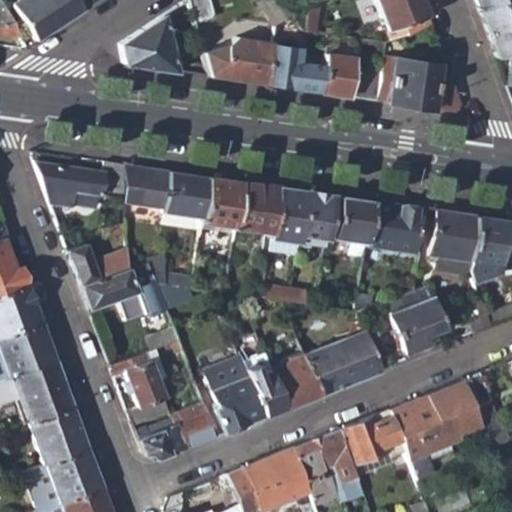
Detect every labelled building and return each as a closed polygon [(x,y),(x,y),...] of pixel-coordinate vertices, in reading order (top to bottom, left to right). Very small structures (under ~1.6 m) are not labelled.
[(80,8),(74,0),(6,0),(31,41),(80,8)] [(74,0),(80,8),(92,0),(74,0)] [(185,0),(180,0),(159,14),(174,69),(206,74),(199,50),(191,22),(185,0)] [(291,13),(282,0),(254,0),(257,4),(255,16),(278,22),(291,13)] [(398,22),(402,34),(428,25),(418,0),(389,0),(373,5),(373,9),(367,11),(368,15),(375,13),(381,28),(398,22)] [(469,0),(473,10),(502,0),(469,0)] [(511,0),(502,0),(473,10),(491,58),(506,55),(511,53),(511,0)] [(314,20),(316,20),(312,5),(305,7),(304,18),(314,20)] [(0,6),(0,33),(15,34),(0,6)] [(159,14),(117,42),(121,62),(174,69),(159,14)] [(302,27),(314,29),(314,20),(304,18),(302,27)] [(375,99),(440,109),(442,86),(433,84),(436,63),(391,55),(392,47),(432,37),(428,25),(402,34),(382,41),(378,70),(375,99)] [(317,91),(375,99),(378,70),(350,66),(352,54),(334,52),(337,33),(325,31),(321,63),(318,86),(317,91)] [(206,74),(266,83),(272,42),(243,37),(237,36),(226,44),(199,50),(206,74)] [(304,84),(318,86),(321,63),(296,60),(298,46),(272,42),(266,83),(303,89),(304,84)] [(511,53),(506,55),(502,85),(511,86),(511,53)] [(47,203),(92,206),(94,192),(123,196),(126,165),(97,160),(97,171),(32,160),(47,203)] [(123,201),(160,207),(165,170),(126,165),(123,196),(123,201)] [(160,207),(160,211),(197,216),(203,176),(165,170),(160,207)] [(197,216),(197,220),(229,224),(235,180),(203,176),(197,216)] [(229,224),(268,231),(274,186),(235,180),(229,224)] [(267,236),(295,240),(296,232),(303,190),(274,186),(268,231),(267,236)] [(303,190),(296,232),(322,236),(328,194),(303,190)] [(329,237),(363,241),(368,199),(335,195),(329,237)] [(363,244),(409,250),(415,207),(368,199),(363,241),(363,244)] [(463,271),(464,264),(471,215),(432,209),(426,253),(433,254),(431,267),(463,271)] [(197,220),(197,216),(160,211),(160,220),(196,225),(197,220)] [(464,264),(471,280),(511,263),(511,235),(506,220),(471,215),(464,264)] [(99,220),(102,236),(122,231),(123,222),(99,220)] [(0,290),(24,282),(11,248),(6,250),(1,237),(0,237),(0,290)] [(63,247),(76,282),(122,267),(122,245),(84,260),(78,243),(63,247)] [(161,253),(146,258),(155,282),(161,283),(161,271),(161,253)] [(146,258),(122,267),(76,282),(85,306),(115,295),(124,320),(164,306),(163,303),(160,295),(155,282),(146,258)] [(181,286),(187,287),(189,276),(161,271),(161,283),(181,286)] [(263,294),(301,298),(302,285),(264,281),(263,294)] [(0,333),(38,320),(24,282),(0,290),(0,333)] [(186,295),(181,286),(161,283),(155,282),(160,295),(163,303),(186,295)] [(388,331),(396,353),(420,343),(422,340),(420,334),(440,326),(423,282),(381,300),(392,329),(388,331)] [(357,292),(355,311),(366,306),(367,294),(357,292)] [(462,300),(474,331),(489,324),(477,295),(462,300)] [(0,333),(0,360),(5,375),(52,358),(38,320),(0,333)] [(280,325),(286,341),(296,338),(289,321),(280,325)] [(171,326),(143,337),(148,349),(153,347),(176,338),(171,326)] [(362,329),(302,353),(317,393),(377,369),(362,329)] [(165,376),(153,347),(148,349),(145,350),(156,379),(165,376)] [(156,379),(145,350),(106,364),(110,375),(121,371),(125,381),(120,385),(123,391),(128,391),(134,406),(162,395),(156,379)] [(267,368),(282,407),(317,393),(302,353),(301,352),(267,368)] [(0,403),(13,399),(22,423),(25,421),(70,405),(52,358),(5,375),(0,376),(0,403)] [(487,386),(505,382),(501,365),(483,369),(487,386)] [(267,368),(246,376),(261,415),(282,407),(267,368)] [(479,424),(483,435),(499,428),(477,373),(461,379),(479,424)] [(210,405),(220,431),(261,415),(246,376),(246,375),(210,389),(215,403),(210,405)] [(401,448),(405,459),(457,439),(455,433),(479,424),(461,379),(385,408),(401,448)] [(170,416),(181,446),(212,435),(200,402),(169,414),(170,416)] [(70,405),(25,421),(41,464),(42,464),(86,447),(70,405)] [(336,428),(348,460),(383,448),(386,454),(401,448),(385,408),(336,428)] [(138,452),(152,458),(181,446),(170,416),(143,427),(143,425),(130,430),(138,452)] [(336,428),(291,446),(307,487),(311,498),(328,492),(322,478),(319,468),(331,463),(335,472),(328,475),(333,490),(337,500),(360,491),(348,460),(336,428)] [(255,505),(256,507),(307,487),(291,446),(240,466),(255,505)] [(86,447),(42,464),(56,502),(57,501),(100,485),(86,447)] [(223,472),(233,501),(237,511),(255,505),(240,466),(223,472)] [(322,478),(328,492),(333,490),(328,475),(322,478)] [(482,490),(486,501),(499,497),(506,494),(502,482),(482,490)] [(109,511),(100,485),(57,501),(56,502),(36,509),(36,511),(109,511)] [(501,503),(509,500),(506,494),(499,497),(501,503)] [(233,501),(204,511),(235,511),(237,511),(233,501)]
